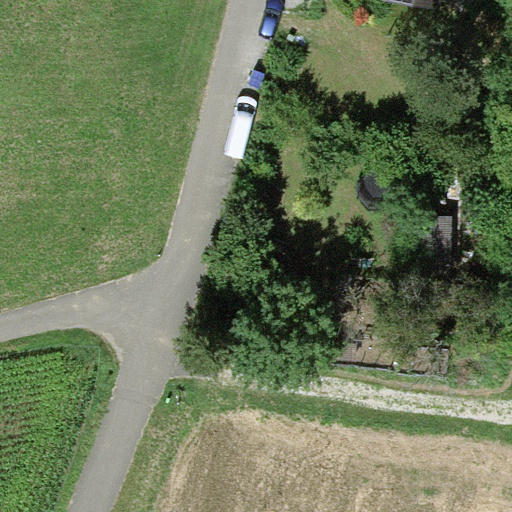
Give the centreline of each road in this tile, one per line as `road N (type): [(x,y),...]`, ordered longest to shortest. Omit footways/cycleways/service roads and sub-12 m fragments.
road 1 (residential): [(144,318),(231,90),(254,0)]
road 2 (track): [(71,511),(144,318)]
road 3 (track): [(144,318),(98,309),(0,335)]
